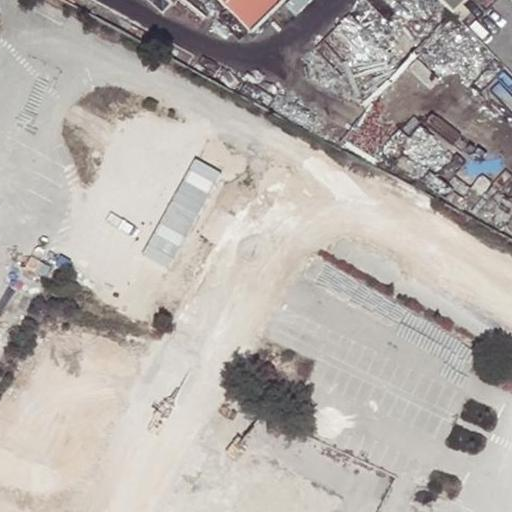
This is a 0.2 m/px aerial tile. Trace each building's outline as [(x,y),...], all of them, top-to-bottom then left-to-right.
[(221,0),(251,31),(281,0),(221,0)] [(471,0),(435,0),(454,18),(471,0)] [(162,276),(222,144),(154,114),(97,239),(78,230),(64,261),(163,306),(174,282),(162,276)] [(235,220),(224,215),(215,233),(226,238),(235,220)] [(200,449),(190,444),(180,462),(191,467),(200,449)]
